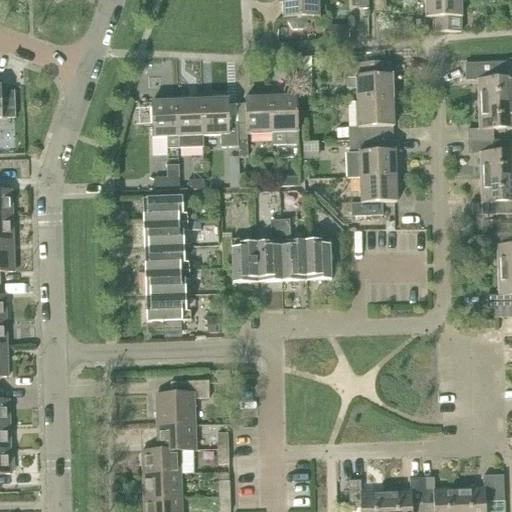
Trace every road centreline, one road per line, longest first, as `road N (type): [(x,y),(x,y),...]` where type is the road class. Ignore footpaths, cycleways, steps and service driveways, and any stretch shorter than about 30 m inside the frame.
road 1 (residential): [(276,347),(273,455),(438,450),(460,444),(471,423),(469,364),(444,326)]
road 2 (unclassified): [(53,354),(48,192),(88,70)]
road 3 (residential): [(444,326),(434,66)]
road 4 (residential): [(53,354),(276,347)]
road 5 (residential): [(276,347),(275,330),(444,326)]
road 6 (unclassified): [(59,511),(53,354)]
